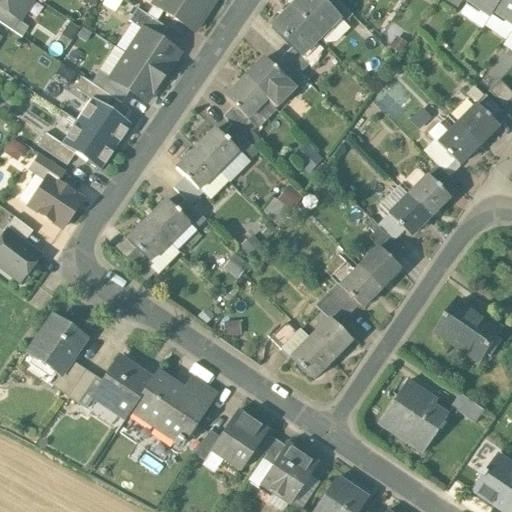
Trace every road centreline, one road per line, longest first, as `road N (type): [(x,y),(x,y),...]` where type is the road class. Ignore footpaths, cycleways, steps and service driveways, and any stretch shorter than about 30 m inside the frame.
road 1 (residential): [(329,434),(78,273),(77,254),(250,0)]
road 2 (residential): [(511,211),(484,219),(329,434)]
road 3 (residential): [(445,511),(329,434)]
